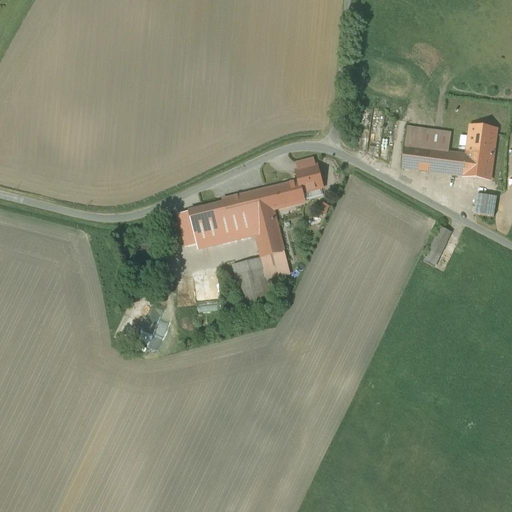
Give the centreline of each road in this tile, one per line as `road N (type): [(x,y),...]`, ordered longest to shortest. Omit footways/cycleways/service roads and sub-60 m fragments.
road 1 (unclassified): [(332,152),(262,153),(115,214),(0,198)]
road 2 (unclassified): [(511,244),(332,152)]
road 3 (unclassified): [(332,152),(348,0)]
